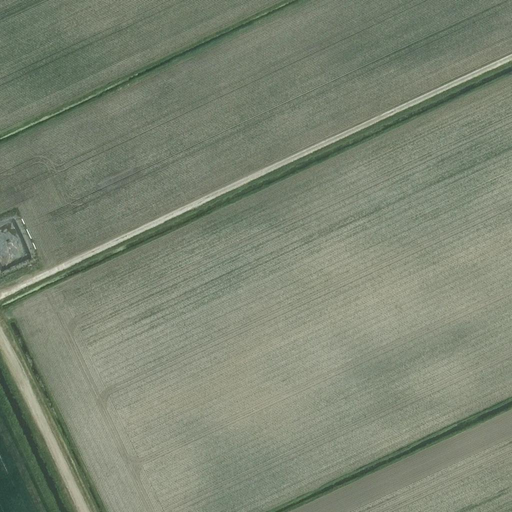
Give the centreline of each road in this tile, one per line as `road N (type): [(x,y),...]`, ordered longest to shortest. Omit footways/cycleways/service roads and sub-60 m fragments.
road 1 (track): [(511,60),(0,297)]
road 2 (track): [(82,511),(0,337)]
